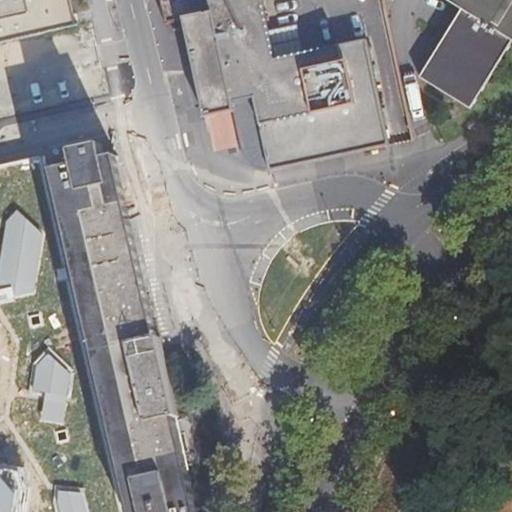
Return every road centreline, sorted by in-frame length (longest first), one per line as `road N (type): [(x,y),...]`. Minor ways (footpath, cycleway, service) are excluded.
road 1 (residential): [(411,231),(349,193),(225,212),(169,183)]
road 2 (residential): [(169,183),(185,248),(265,367),(302,393)]
road 3 (tertiary): [(411,231),(338,323),(302,393)]
road 4 (residential): [(155,112),(0,149)]
road 5 (tertiary): [(363,409),(447,279)]
road 6 (tertiary): [(511,153),(411,231)]
road 7 (tertiary): [(302,393),(269,511)]
